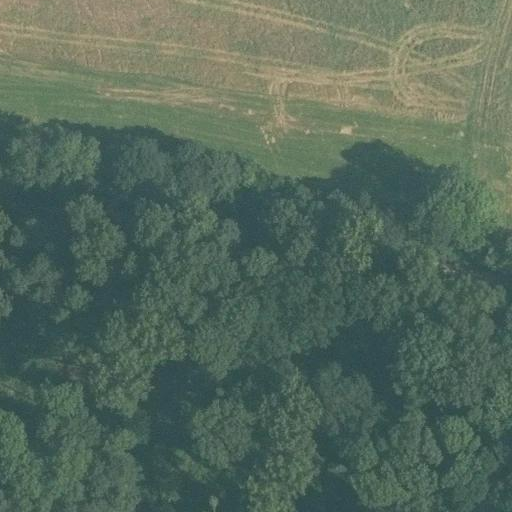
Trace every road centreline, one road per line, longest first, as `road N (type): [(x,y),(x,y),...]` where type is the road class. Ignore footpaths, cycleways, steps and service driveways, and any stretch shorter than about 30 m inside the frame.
road 1 (unclassified): [(0,205),(511,282)]
road 2 (track): [(502,0),(451,272)]
